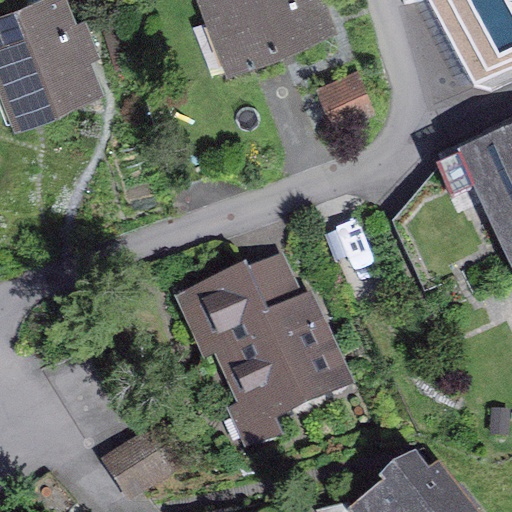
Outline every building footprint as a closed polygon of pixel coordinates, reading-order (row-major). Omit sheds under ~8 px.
[(79,0),(69,0),(0,25),(0,58),(26,131),(115,99),(79,0)] [(328,0),(212,0),(242,77),(344,39),(328,0)] [(511,128),(453,157),(511,280),(511,128)] [(287,259),(179,306),(241,449),(350,401),(287,259)] [(472,511),(431,459),(363,511),(472,511)]
